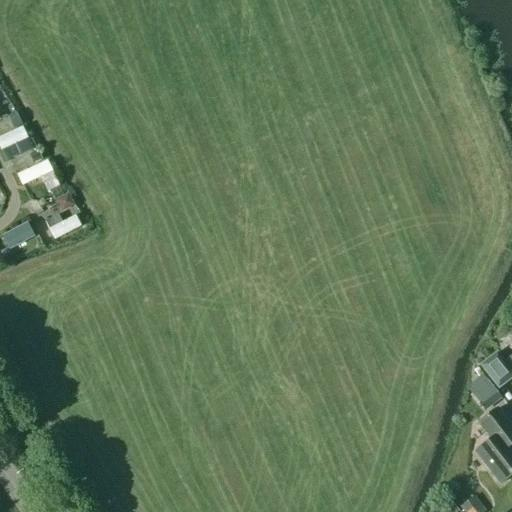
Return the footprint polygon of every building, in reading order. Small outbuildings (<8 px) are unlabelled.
[(34,165),(14,171),(19,188),(39,182),(34,165)] [(48,203),(52,217),(43,219),(48,238),(75,231),(67,198),(48,203)] [(24,216),(10,222),(24,252),(38,245),(24,216)] [(511,355),(504,361),(496,351),(478,366),(498,391),(511,379),(511,355)] [(485,411),(501,398),(482,374),(471,382),(470,392),(485,411)] [(474,451),(500,483),(511,473),(511,450),(506,443),(511,439),(511,428),(496,408),(477,423),(490,439),(474,451)] [(459,507),(462,511),(476,511),(483,507),(474,495),(459,507)]
